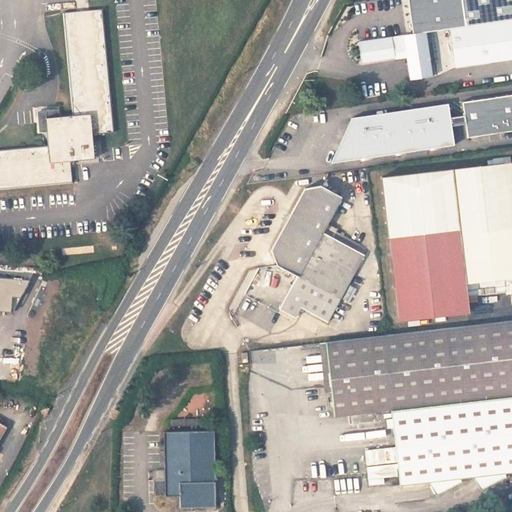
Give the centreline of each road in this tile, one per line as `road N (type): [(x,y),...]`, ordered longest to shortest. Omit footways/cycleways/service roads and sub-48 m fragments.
road 1 (primary): [(300,0),(8,511)]
road 2 (primary): [(40,511),(322,0)]
road 3 (unknown): [(139,0),(149,128),(129,169),(92,196),(0,220)]
